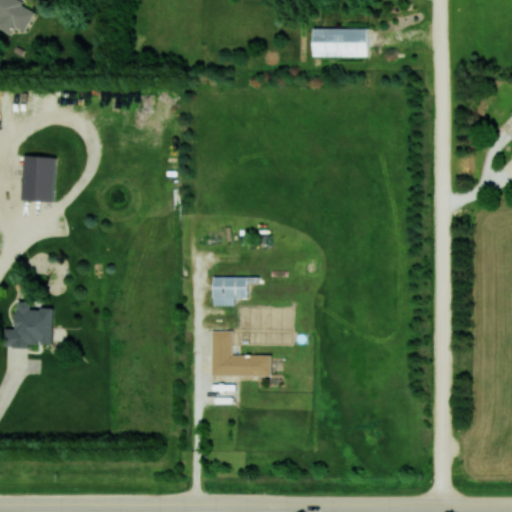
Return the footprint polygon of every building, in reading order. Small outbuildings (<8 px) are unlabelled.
[(0,0),(0,27),(12,34),(16,27),(25,31),(37,9),(20,0),(0,0)] [(368,55),(368,27),(314,28),(314,56),(368,55)] [(24,199),(55,200),(56,156),(25,155),(24,199)] [(236,297),(248,297),(248,276),(214,275),(214,304),(236,304),(236,297)] [(54,308),(32,307),(32,302),(18,301),(17,328),(6,328),(5,346),(30,347),(30,343),(53,344),(54,308)] [(272,354),(232,354),(233,330),(212,329),(212,374),(272,375),(272,354)]
